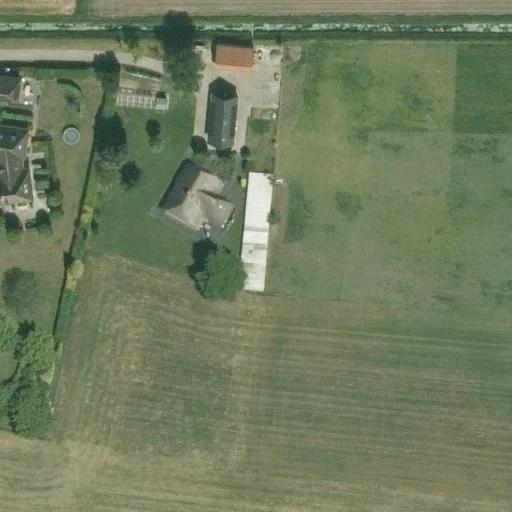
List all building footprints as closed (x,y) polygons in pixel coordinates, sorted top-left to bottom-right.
[(253,45),(216,42),(214,65),(251,69),(253,45)] [(285,66),(286,47),(267,46),(267,65),(285,66)] [(213,94),(210,140),(231,141),(234,96),(213,94)] [(29,128),(0,123),(0,203),(2,203),(5,200),(33,197),(30,167),(24,167),(22,155),(25,155),(29,128)] [(220,191),(189,173),(166,215),(197,233),(204,220),(221,230),(231,211),(214,202),(220,191)] [(272,180),(270,180),(251,178),(241,293),(261,294),(272,180)]
